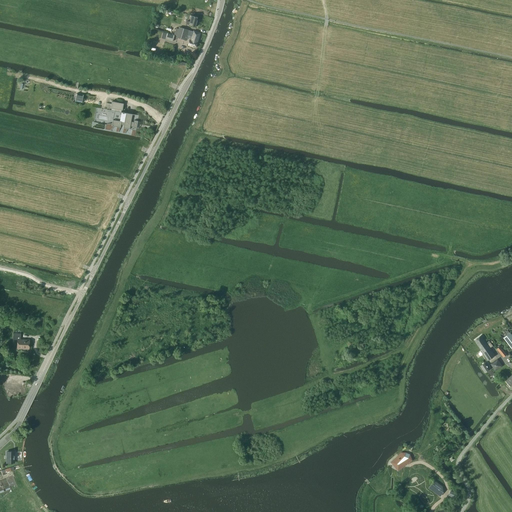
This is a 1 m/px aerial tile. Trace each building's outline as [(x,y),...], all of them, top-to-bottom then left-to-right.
[(187,21),(186,24),(195,27),(197,20),(198,17),(191,15),(190,18),(191,19),(190,22),(187,21)] [(176,28),(174,34),(177,35),(176,37),(185,40),(187,34),(188,30),(179,27),(178,29),(176,28)] [(188,30),(187,34),(192,36),(191,41),(190,40),(188,46),(195,48),(197,42),(200,33),(194,31),(193,32),(188,30)] [(72,101),(79,103),(81,95),(74,93),(72,101)] [(136,130),(137,121),(134,121),(133,122),(130,122),(132,114),(122,112),(123,103),(111,101),(110,108),(111,108),(111,113),(113,113),(111,126),(120,127),(120,124),(123,125),(123,128),(136,130)] [(13,333),(13,339),(17,340),(17,348),(29,349),(29,340),(20,340),(20,334),(17,334),(13,333)] [(481,335),(474,340),(483,353),(483,354),(488,361),(495,356),(490,348),(493,346),(488,341),(486,343),(484,340),(481,335)] [(499,346),(496,349),(503,357),(506,354),(499,346)] [(495,371),(502,367),(497,360),(491,364),(495,371)] [(485,373),(490,370),(485,362),(480,365),(485,373)] [(7,459),(6,459),(6,462),(7,462),(7,463),(14,463),(14,459),(15,459),(15,454),(14,454),(14,452),(7,452),(7,459)] [(392,463),(398,470),(398,469),(400,467),(403,466),(405,463),(405,461),(407,461),(409,463),(412,460),(410,454),(406,452),(401,452),(397,455),(399,457),(392,463)] [(434,481),(429,488),(440,496),(444,491),(441,489),(442,487),(434,481)] [(451,491),(449,496),(456,499),(458,493),(451,491)]
